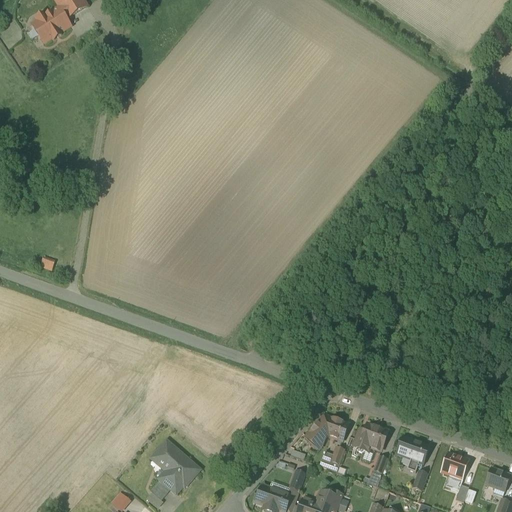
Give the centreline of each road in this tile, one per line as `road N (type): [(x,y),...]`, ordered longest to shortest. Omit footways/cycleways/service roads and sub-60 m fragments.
road 1 (unclassified): [(328,393),(0,274)]
road 2 (unclassified): [(511,459),(328,393)]
road 3 (unclassified): [(328,393),(226,511)]
